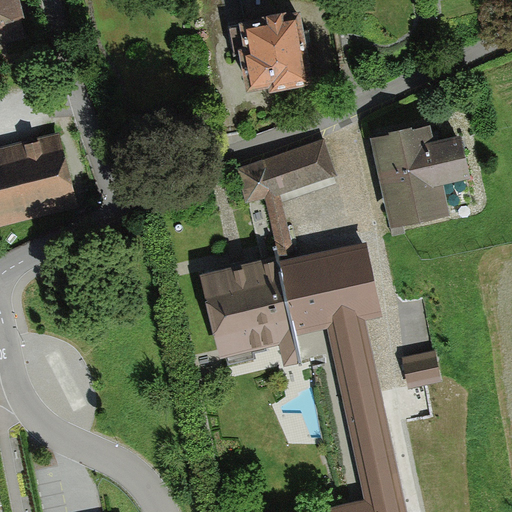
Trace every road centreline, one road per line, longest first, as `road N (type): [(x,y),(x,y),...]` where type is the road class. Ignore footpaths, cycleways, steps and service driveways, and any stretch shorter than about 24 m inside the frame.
road 1 (track): [(341,109),(393,336),(402,431),(511,483)]
road 2 (residential): [(111,213),(511,32)]
road 3 (residential): [(159,511),(141,482),(34,420),(18,393),(0,312)]
road 4 (residential): [(111,213),(55,0)]
road 5 (residential): [(0,271),(111,213)]
